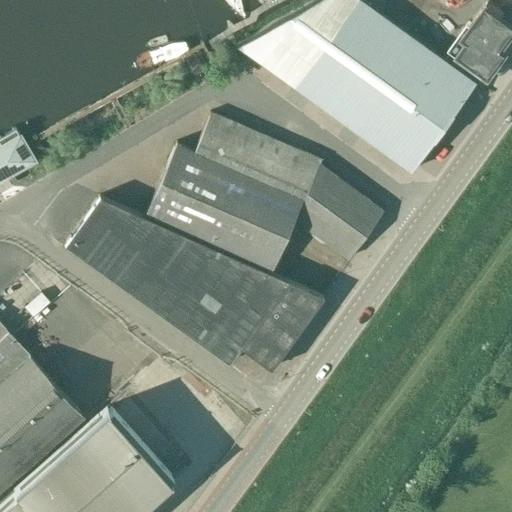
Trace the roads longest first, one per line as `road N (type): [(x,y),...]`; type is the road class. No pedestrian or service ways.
road 1 (unclassified): [(426,215),(316,134),(215,89),(195,93),(0,212)]
road 2 (unclassified): [(281,416),(0,213)]
road 3 (secondary): [(281,416),(426,215)]
road 4 (secondary): [(426,215),(511,99)]
